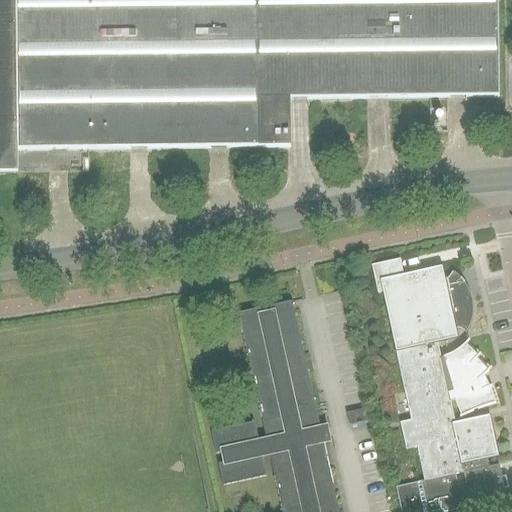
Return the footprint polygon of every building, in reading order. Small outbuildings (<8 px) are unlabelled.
[(0,0),(0,174),(18,174),(18,151),(16,0),(0,0)] [(16,0),(18,151),(291,148),(291,99),(500,97),(498,0),(16,0)] [(456,340),(454,333),(459,332),(466,335),(468,331),(470,328),(471,326),(472,323),(472,320),(473,317),(473,314),(473,311),(473,307),(473,303),(472,301),(471,298),(471,295),(469,293),(468,290),(467,287),(464,283),(463,282),(461,280),(459,278),(456,276),(453,273),(447,281),(442,282),(440,270),(402,278),(399,262),(370,268),(376,296),(383,295),(394,342),(393,342),(396,354),(436,345),(456,340)] [(211,433),(215,455),(223,453),(226,464),(218,465),(223,487),(266,478),(261,457),(269,455),(281,511),(338,511),(292,303),(238,315),(266,443),(259,444),(254,424),(211,433)] [(422,482),(423,484),(456,476),(466,474),(456,426),(451,404),(455,403),(461,417),(469,413),(477,410),(485,407),(494,405),(488,388),(482,376),(487,371),(481,365),(475,359),(477,357),(464,345),(462,347),(460,350),(457,352),(453,354),(450,356),(447,357),(443,358),(440,359),(436,345),(396,354),(411,422),(399,425),(405,451),(417,449),(425,482),(422,482)] [(368,410),(347,414),(349,426),(370,421),(368,410)] [(489,419),(456,426),(466,474),(489,469),(487,460),(498,457),(489,419)] [(469,485),(474,511),(509,511),(500,467),(489,469),(466,474),(469,485)] [(422,482),(396,488),(401,511),(474,511),(469,485),(459,488),(456,476),(423,484),(422,482)]
